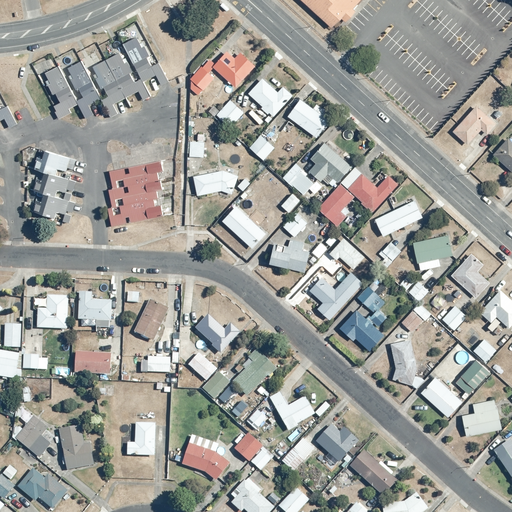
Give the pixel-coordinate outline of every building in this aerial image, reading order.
[(350,0),(301,0),(329,24),(350,0)] [(119,53),(92,67),(96,73),(93,75),(101,89),(104,87),(109,97),(101,101),(110,118),(118,114),(114,105),(138,92),(143,101),(150,96),(143,82),(155,76),(161,86),(169,81),(159,62),(151,66),(147,58),(150,56),(145,46),(142,48),(136,37),(123,44),(141,79),(134,83),(129,73),(132,72),(127,62),(125,64),(119,53)] [(227,51),(213,66),(235,87),(255,67),(240,53),(234,59),(227,51)] [(57,66),(44,73),(50,84),(47,85),(52,96),(55,94),(59,103),(53,106),(56,111),(54,112),(58,120),(71,113),(69,109),(78,104),(85,119),(93,115),(88,106),(100,100),(81,62),(67,68),(73,79),(71,80),(75,90),(78,88),(84,98),(76,102),(57,66)] [(277,93),(262,79),(249,94),(262,107),(261,108),(268,115),(269,113),(273,117),(293,96),(283,87),(277,93)] [(300,99),(287,116),(316,137),(332,115),(317,104),(313,109),(300,99)] [(244,112),(230,100),(217,115),(232,127),(244,112)] [(0,120),(4,118),(10,128),(17,124),(7,106),(0,109),(0,120)] [(476,106),(452,132),(467,146),(481,130),(487,135),(496,124),(476,106)] [(295,126),(287,120),(278,131),(282,133),(285,129),(289,133),(295,126)] [(278,126),(274,122),(250,147),(264,160),(275,148),(265,139),(278,126)] [(204,157),(204,137),(190,136),(190,157),(204,157)] [(511,141),(508,138),(492,155),(511,172),(511,141)] [(325,143),(311,159),(316,163),(309,172),(321,182),(327,175),(337,183),(352,167),(325,143)] [(42,203),(37,202),(34,211),(53,217),(55,211),(65,214),(66,211),(72,212),(75,203),(69,201),(71,195),(65,193),(67,189),(73,191),(75,182),(55,176),(57,169),(66,172),(68,169),(74,171),(78,159),(44,149),(41,158),(37,156),(32,170),(43,174),(41,180),(36,178),(33,190),(45,194),(42,203)] [(124,168),(109,171),(113,189),(108,190),(111,207),(107,208),(111,227),(127,224),(126,218),(129,217),(130,223),(163,216),(161,206),(155,207),(153,200),(158,199),(156,191),(162,190),(160,180),(158,181),(157,173),(163,171),(161,161),(128,168),(130,173),(126,174),(124,168)] [(315,182),(294,164),(283,177),(304,195),(315,182)] [(223,170),(192,176),(197,196),(221,191),(232,195),(239,176),(223,170)] [(362,174),(348,189),(373,212),(398,185),(388,175),(377,188),(362,174)] [(414,200),(374,220),(383,237),(422,218),(414,200)] [(236,206),(222,221),(252,249),(266,234),(236,206)] [(308,222),(296,212),(283,226),(295,237),(308,222)] [(448,235),(413,243),(417,263),(452,256),(448,235)] [(343,238),(329,254),(336,261),(339,257),(353,270),(365,257),(343,238)] [(274,243),(269,264),(305,273),(310,252),(302,250),(304,243),(290,239),(288,247),(274,243)] [(328,248),(321,241),(312,252),(319,259),(328,248)] [(380,262),(386,268),(401,251),(390,241),(382,250),(378,254),(383,259),(380,262)] [(471,254),(451,276),(475,298),(489,283),(477,272),(484,265),(471,254)] [(331,268),(323,259),(316,267),(324,275),(331,268)] [(433,273),(430,269),(426,269),(420,275),(424,280),(433,273)] [(321,278),(310,291),(323,303),(317,309),(329,321),(363,284),(351,273),(335,291),(321,278)] [(409,273),(399,284),(419,301),(428,289),(409,273)] [(463,293),(458,288),(452,295),(457,300),(463,293)] [(141,292),(128,290),(127,302),(139,303),(141,292)] [(479,313),(491,323),(497,317),(509,328),(511,324),(511,300),(500,290),(479,313)] [(92,291),(79,291),(78,318),(96,319),(96,326),(108,327),(109,320),(111,320),(112,300),(91,299),(92,291)] [(46,307),(37,307),(37,327),(67,328),(68,295),(47,294),(46,307)] [(169,307),(150,298),(134,331),(153,340),(169,307)] [(412,310),(401,322),(412,332),(423,321),(424,322),(431,314),(419,303),(412,311),(412,310)] [(467,316),(454,305),(442,319),(455,330),(467,316)] [(356,309),(339,328),(353,341),(356,339),(370,351),(385,335),(356,309)] [(225,329),(208,313),(195,327),(213,343),(212,345),(221,353),(241,331),(231,322),(225,329)] [(21,325),(19,325),(6,324),(5,347),(20,348),(21,325)] [(506,332),(499,325),(493,330),(500,337),(506,332)] [(33,338),(23,338),(23,354),(24,354),(23,369),(47,370),(48,358),(42,357),(42,342),(32,342),(33,338)] [(497,350),(483,338),(473,350),(486,362),(497,350)] [(411,340),(391,344),(396,369),(392,381),(412,386),(417,370),(411,340)] [(253,361),(233,381),(247,395),(268,375),(269,376),(277,368),(257,348),(248,357),(253,361)] [(19,353),(0,350),(0,376),(16,379),(19,353)] [(112,353),(77,351),(76,373),(111,375),(112,353)] [(208,381),(218,370),(198,353),(188,364),(208,381)] [(170,357),(148,357),(148,364),(141,364),(141,372),(170,372),(170,357)] [(491,373),(478,359),(455,382),(469,395),(491,373)] [(218,370),(208,381),(202,388),(216,399),(231,381),(218,370)] [(435,377),(421,393),(448,418),(463,402),(435,377)] [(30,401),(31,388),(24,387),(23,401),(30,401)] [(305,396),(288,406),(280,392),(270,397),(289,430),(298,425),(297,423),(315,413),(305,396)] [(475,413),(462,416),(466,437),(502,430),(496,400),(473,404),(475,413)] [(251,433),(254,429),(256,431),(267,418),(258,409),(247,421),(243,426),(251,433)] [(55,437),(46,429),(48,428),(28,411),(21,419),(28,425),(16,438),(40,458),(52,444),(50,443),(55,437)] [(156,422),(136,422),(135,442),(127,442),(127,454),(155,455),(156,422)] [(331,423),(315,440),(339,462),(359,440),(344,427),(340,431),(331,423)] [(81,424),(59,428),(67,470),(94,464),(90,442),(84,443),(81,424)] [(250,462),(260,471),(274,456),(264,447),(249,434),(235,449),(250,462)] [(315,449),(303,438),(282,460),(294,471),(315,449)] [(511,440),(511,439),(494,450),(511,477),(511,440)] [(215,451),(189,442),(182,463),(206,472),(216,480),(229,462),(215,451)] [(364,449),(350,465),(384,496),(398,479),(364,449)] [(18,471),(8,463),(2,472),(11,480),(18,471)] [(45,477),(33,468),(18,486),(35,500),(38,497),(52,509),(68,490),(48,473),(45,477)] [(15,486),(1,475),(0,476),(0,495),(5,499),(15,486)] [(240,492),(231,502),(241,511),(244,509),(247,511),(269,511),(274,507),(244,480),(237,488),(240,492)] [(298,511),(309,500),(296,487),(278,506),(285,511),(298,511)] [(422,511),(429,507),(416,492),(404,501),(383,503),(383,511),(422,511)] [(368,511),(356,501),(345,511),(368,511)]
